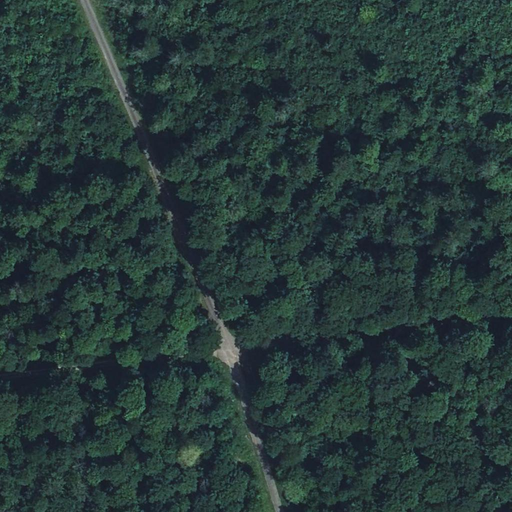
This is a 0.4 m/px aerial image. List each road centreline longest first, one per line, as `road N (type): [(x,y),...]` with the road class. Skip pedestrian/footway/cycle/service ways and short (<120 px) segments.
road 1 (track): [(84,0),(231,351)]
road 2 (track): [(511,321),(231,351)]
road 3 (track): [(231,351),(0,380)]
road 4 (track): [(231,351),(282,511)]
